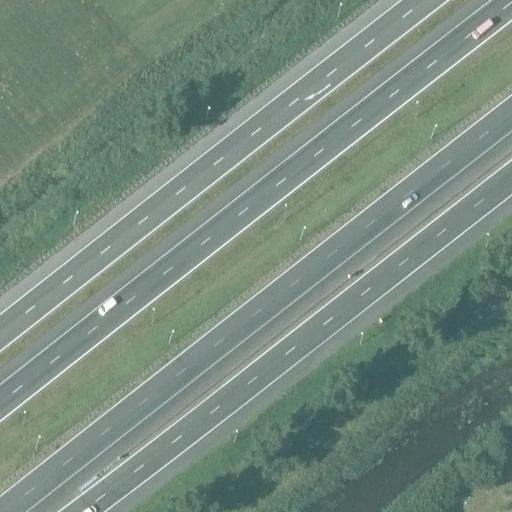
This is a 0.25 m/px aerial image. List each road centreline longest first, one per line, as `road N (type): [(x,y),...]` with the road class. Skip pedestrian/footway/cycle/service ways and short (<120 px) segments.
road 1 (motorway): [(511,4),(0,407)]
road 2 (motorway): [(6,511),(511,116)]
road 3 (motorway): [(427,0),(0,335)]
road 4 (motorway): [(86,511),(511,181)]
